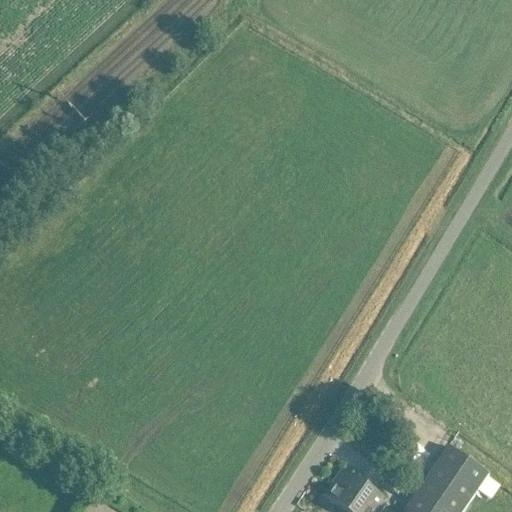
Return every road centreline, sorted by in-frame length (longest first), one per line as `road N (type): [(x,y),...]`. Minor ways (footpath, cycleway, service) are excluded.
road 1 (unclassified): [(281,511),(511,140)]
road 2 (unknown): [(184,0),(0,172)]
